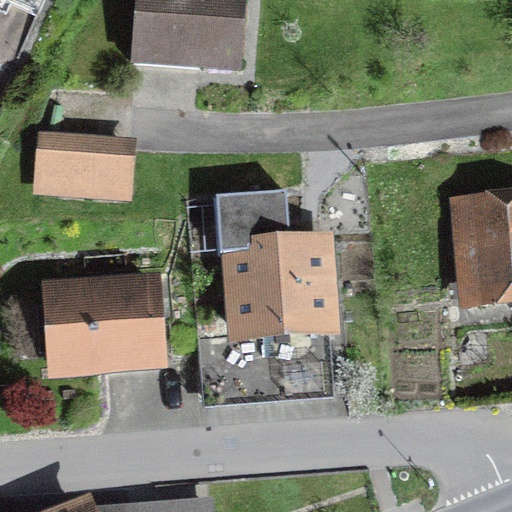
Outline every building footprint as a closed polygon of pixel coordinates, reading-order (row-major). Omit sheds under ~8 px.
[(139,0),(136,63),(242,70),(246,0),(139,0)] [(139,142),(42,137),(38,198),(136,203),(139,142)] [(0,173),(9,154),(0,150),(0,173)] [(462,324),(511,319),(511,202),(451,209),(462,324)] [(327,220),(219,226),(225,331),(334,324),(327,220)] [(166,273),(52,280),(58,375),(172,368),(166,273)] [(338,381),(334,324),(225,331),(199,333),(203,390),(338,381)] [(101,511),(94,495),(56,511),(101,511)]
